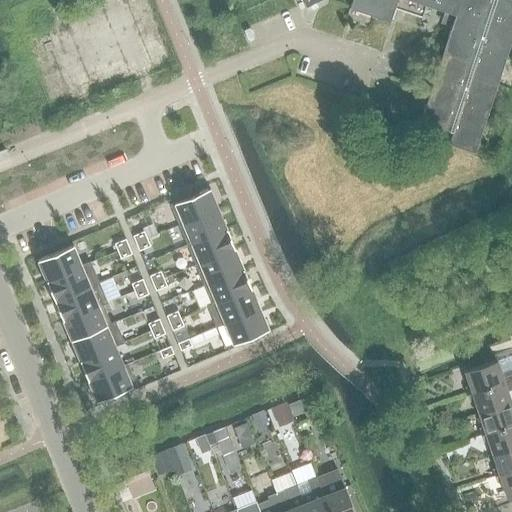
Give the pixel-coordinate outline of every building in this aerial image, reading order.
[(425,6),(454,15),(419,122),(451,132),(447,144),(474,153),(511,35),(511,0),(351,0),(349,8),(389,22),(394,8),(421,18),(425,6)] [(132,63),(94,79),(99,90),(136,75),(132,63)] [(208,188),(173,203),(182,224),(217,209),(208,188)] [(217,209),(182,224),(190,244),(225,229),(217,209)] [(225,229),(190,244),(199,264),(234,249),(225,229)] [(143,232),(132,236),(135,244),(146,239),(143,232)] [(125,239),(114,244),(117,251),(128,247),(125,239)] [(146,239),(135,244),(138,251),(149,246),(146,239)] [(73,245),(37,260),(46,281),(81,266),(73,245)] [(128,247),(117,251),(120,259),(131,254),(128,247)] [(234,249),(199,264),(207,284),(242,269),(234,249)] [(81,266),(46,281),(54,301),(90,286),(81,266)] [(242,269),(207,284),(215,304),(250,289),(242,269)] [(160,271),(149,276),(152,283),(163,279),(160,271)] [(142,279),(131,284),(134,291),(145,286),(142,279)] [(163,279),(152,283),(155,291),(166,286),(163,279)] [(90,286),(54,301),(62,321),(98,306),(90,286)] [(145,286),(134,291),(137,298),(148,294),(145,286)] [(250,289),(215,304),(224,324),(259,309),(250,289)] [(98,306),(62,321),(71,341),(106,326),(98,306)] [(259,309),(224,324),(232,344),(267,330),(259,309)] [(176,311),(165,316),(168,323),(180,319),(176,311)] [(158,319),(147,323),(150,331),(162,326),(158,319)] [(180,319),(168,323),(171,331),(183,326),(180,319)] [(106,326),(71,341),(79,361),(115,346),(106,326)] [(162,326),(150,331),(153,338),(165,334),(162,326)] [(188,339),(177,343),(180,351),(191,346),(188,339)] [(115,346),(79,361),(87,381),(123,366),(115,346)] [(170,346),(159,351),(162,358),(173,354),(170,346)] [(471,393),(511,379),(511,369),(500,373),(496,361),(464,371),(471,393)] [(123,366),(87,381),(96,401),(132,387),(123,366)] [(478,414),(510,403),(506,392),(511,389),(511,379),(471,393),(478,414)] [(293,416),(312,409),(307,397),(288,404),(293,416)] [(284,402),(270,408),(276,422),(290,416),(284,402)] [(485,434),(511,424),(511,408),(510,403),(478,414),(485,434)] [(263,410),(251,415),(255,426),(267,421),(263,410)] [(246,423),(233,428),(241,448),(254,443),(246,423)] [(491,455),(511,447),(511,424),(485,434),(491,455)] [(213,432),(229,471),(241,466),(225,427),(213,432)] [(192,440),(198,454),(209,449),(202,435),(192,440)] [(180,444),(165,450),(170,464),(186,458),(180,444)] [(498,475),(511,470),(511,447),(491,455),(498,475)] [(170,464),(165,450),(150,456),(156,470),(170,464)] [(121,472),(128,490),(151,482),(144,464),(121,472)] [(511,470),(498,475),(506,497),(511,494),(511,470)] [(315,477),(329,511),(353,511),(344,487),(332,492),(324,474),(315,477)] [(314,499),(303,504),(305,511),(329,511),(315,477),(306,481),(314,499)] [(284,490),(275,493),(282,511),(305,511),(303,504),(292,508),(284,490)] [(272,511),(282,511),(275,493),(266,497),(272,511)]
